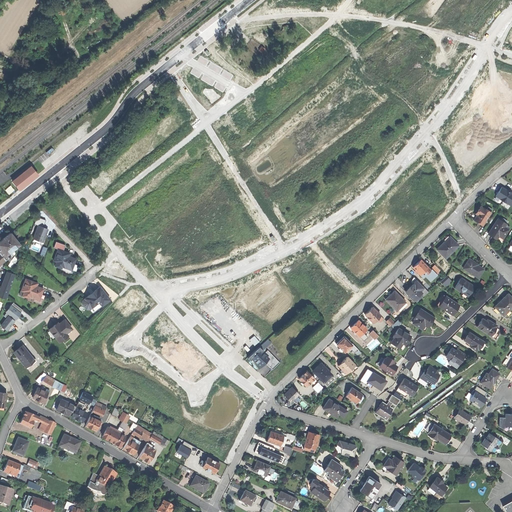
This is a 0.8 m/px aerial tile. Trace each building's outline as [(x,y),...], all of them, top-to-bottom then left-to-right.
[(13,180),(20,188),(38,173),(32,165),(13,180)] [(511,190),(501,186),(495,199),(511,206),(511,204),(511,190)] [(478,220),(482,223),(489,209),(478,204),(476,209),(478,210),(476,213),(473,218),(478,220)] [(497,217),(488,232),(493,235),(494,233),(498,235),(502,237),(508,228),(504,225),(505,223),(505,222),(497,217)] [(47,229),(38,225),(33,239),(42,242),(47,229)] [(0,254),(4,260),(8,257),(6,255),(19,244),(10,233),(0,240),(0,254)] [(437,248),(445,256),(458,244),(453,239),(449,234),(444,240),(445,241),(437,248)] [(53,248),(57,249),(63,251),(65,245),(55,242),(53,248)] [(56,262),(55,266),(60,268),(61,268),(62,266),(71,269),(73,264),(74,264),(75,259),(68,256),(65,255),(66,252),(63,251),(57,249),(53,261),(56,262)] [(468,257),(462,266),(476,276),(482,269),(476,264),(473,263),(474,262),(468,257)] [(416,263),(412,266),(419,274),(422,272),(427,266),(420,259),(416,263)] [(77,265),(74,264),(73,264),(71,269),(62,266),(61,268),(60,268),(60,270),(74,275),(75,271),(77,265)] [(430,269),(427,266),(422,272),(423,273),(426,271),(432,278),(435,275),(430,269)] [(6,271),(2,283),(10,286),(14,274),(11,273),(6,271)] [(440,280),(443,283),(449,278),(446,275),(440,280)] [(454,286),(467,294),(470,290),(473,285),(460,277),(454,286)] [(416,278),(412,283),(420,291),(422,294),(423,295),(428,291),(425,288),(422,285),(416,278)] [(23,292),(22,296),(28,298),(29,296),(38,299),(40,294),(41,294),(43,289),(36,286),(33,285),(34,282),(25,279),(21,291),(23,292)] [(0,288),(0,296),(6,298),(10,286),(2,283),(0,288)] [(404,290),(413,298),(420,291),(412,283),(408,286),(404,290)] [(109,299),(99,287),(82,300),(82,304),(86,309),(89,309),(97,303),(97,302),(98,301),(101,305),(109,299)] [(385,298),(396,309),(404,300),(393,289),(391,291),(389,293),(390,294),(385,298)] [(422,294),(420,291),(413,298),(416,301),(422,294)] [(499,310),(503,314),(511,305),(511,297),(507,293),(494,305),(495,306),(499,310)] [(44,295),(41,294),(40,294),(38,299),(29,296),(28,298),(27,300),(41,305),(42,301),(44,295)] [(439,304),(452,313),(455,308),(459,302),(445,294),(441,300),(439,304)] [(110,300),(109,299),(101,305),(98,301),(97,302),(97,303),(89,309),(93,314),(110,300)] [(15,320),(21,313),(11,306),(6,313),(15,320)] [(364,313),(372,321),(379,314),(372,306),(368,309),(364,313)] [(417,318),(414,322),(424,328),(426,324),(429,320),(430,321),(433,316),(420,307),(414,317),(417,318)] [(7,330),(14,321),(8,316),(1,325),(7,330)] [(387,324),(388,326),(393,321),(389,316),(385,320),(388,323),(387,324)] [(479,321),(476,326),(490,335),(495,327),(496,326),(495,325),(496,324),(488,319),(487,320),(481,317),(479,321)] [(353,323),(350,326),(358,335),(361,332),(366,328),(357,319),(353,323)] [(54,337),(59,342),(65,337),(63,335),(66,333),(71,329),(64,320),(58,324),(56,326),(55,324),(52,327),(49,330),(54,337)] [(396,344),(400,346),(403,341),(404,339),(407,340),(411,334),(398,326),(393,335),(395,336),(392,340),(396,343),(396,344)] [(499,329),(495,327),(490,335),(495,338),(497,333),(496,333),(499,329)] [(369,331),(374,336),(377,333),(372,328),(369,331)] [(466,335),(464,339),(471,344),(469,346),(475,350),(476,348),(477,348),(483,340),(469,331),(466,335)] [(339,339),(335,343),(339,347),(338,348),(340,350),(342,349),(343,350),(349,345),(351,343),(343,335),(339,339)] [(256,350),(257,351),(261,349),(262,351),(272,343),(269,339),(256,350)] [(352,342),(351,343),(349,345),(355,351),(358,348),(352,342)] [(22,345),(13,353),(17,357),(18,357),(20,360),(24,365),(28,362),(28,363),(33,359),(22,345)] [(448,351),(445,355),(450,358),(457,362),(458,363),(464,353),(457,348),(456,350),(455,350),(451,347),(448,351)] [(252,356),(260,365),(265,362),(269,358),(262,351),(261,349),(257,351),(252,356)] [(504,364),(508,365),(511,357),(511,349),(511,350),(503,363),(504,364)] [(341,361),(337,364),(348,375),(351,372),(348,369),(354,364),(346,355),(341,361)] [(380,365),(392,372),(397,364),(393,362),(395,359),(392,357),(388,355),(386,357),(385,357),(380,365)] [(34,359),(33,359),(28,363),(28,362),(24,365),(26,368),(35,361),(34,359)] [(316,366),(312,370),(323,381),(330,374),(331,373),(320,362),(316,366)] [(357,366),(354,364),(348,369),(351,372),(357,366)] [(423,372),(419,378),(428,383),(429,381),(433,384),(439,375),(435,373),(437,370),(429,365),(426,370),(424,373),(423,372)] [(486,383),(489,385),(491,382),(493,379),(494,379),(498,372),(491,368),(488,373),(485,372),(479,381),(485,384),(486,383)] [(299,376),(306,384),(311,379),(314,376),(306,369),(302,373),(299,376)] [(369,369),(363,380),(369,384),(371,381),(375,384),(381,387),(386,379),(369,369)] [(333,377),(330,374),(323,381),(326,384),(333,377)] [(408,379),(404,377),(398,385),(408,392),(411,394),(417,385),(408,379)] [(312,385),(317,391),(322,386),(317,380),(312,385)] [(283,392),(289,399),(291,397),(296,392),(298,391),(291,384),(287,388),(283,392)] [(406,395),(408,392),(398,385),(396,388),(406,395)] [(346,394),(356,401),(358,397),(361,392),(351,386),(346,394)] [(484,395),(487,391),(478,386),(469,400),(481,407),(487,397),(484,395)] [(40,401),(43,402),(47,393),(44,391),(37,388),(32,397),(35,399),(40,401)] [(79,399),(89,403),(92,397),(82,392),(79,399)] [(298,394),(296,392),(291,397),(294,401),(300,396),(298,394)] [(399,398),(398,397),(393,394),(392,393),(388,399),(391,401),(395,404),(399,398)] [(328,409),(336,414),(339,410),(342,406),(328,397),(322,407),(327,410),(328,409)] [(70,411),(73,405),(72,404),(68,403),(66,402),(61,399),(56,409),(61,412),(63,413),(68,415),(70,411)] [(385,403),(381,400),(374,410),(378,413),(385,417),(392,407),(389,405),(385,403)] [(75,407),(76,408),(81,410),(82,409),(84,404),(78,401),(76,406),(75,407)] [(96,402),(94,406),(105,411),(106,407),(96,402)] [(92,410),(103,415),(105,411),(94,406),(92,410)] [(77,419),(82,422),(86,412),(81,410),(76,408),(72,417),(76,419),(77,419)] [(111,414),(116,417),(119,410),(114,408),(111,414)] [(454,416),(465,423),(467,419),(466,418),(467,416),(468,417),(470,415),(459,408),(454,416)] [(20,424),(30,428),(33,421),(34,419),(35,417),(25,412),(22,418),(20,424)] [(36,414),(35,417),(34,419),(38,420),(42,423),(46,424),(48,420),(36,414)] [(90,428),(95,430),(97,426),(99,427),(102,422),(99,421),(97,420),(92,418),(89,416),(85,426),(90,428)] [(55,423),(48,420),(46,424),(43,432),(50,435),(55,423)] [(122,421),(119,427),(122,429),(123,430),(127,423),(125,422),(122,421)] [(428,432),(427,433),(432,436),(435,438),(436,437),(445,443),(450,434),(433,423),(427,431),(428,432)] [(105,439),(111,441),(116,432),(112,430),(110,429),(107,427),(102,437),(105,439)] [(132,433),(140,437),(142,433),(134,429),(133,431),(132,433)] [(269,434),(267,439),(280,443),(280,441),(283,442),(284,438),(285,435),(281,433),(270,430),(269,434)] [(281,431),(281,433),(285,435),(284,438),(293,441),(294,435),(281,431)] [(115,444),(120,446),(125,436),(119,434),(116,432),(111,441),(115,444)] [(312,433),(307,432),(305,440),(304,444),(314,447),(318,435),(312,433)] [(484,436),(480,442),(485,445),(490,448),(492,444),(495,444),(496,442),(495,441),(497,437),(489,432),(485,437),(484,436)] [(151,434),(151,435),(149,438),(159,444),(161,440),(151,434)] [(63,435),(58,447),(64,449),(65,448),(69,450),(68,451),(69,451),(75,454),(79,443),(76,442),(76,443),(74,442),(74,441),(75,440),(69,438),(63,435)] [(12,452),(22,456),(28,443),(17,438),(16,442),(15,444),(15,445),(12,452)] [(128,452),(132,454),(138,445),(131,440),(128,439),(123,448),(127,451),(128,452)] [(193,454),(196,448),(183,440),(181,444),(190,449),(188,452),(193,454)] [(258,440),(254,450),(281,461),(284,454),(272,450),(274,446),(258,440)] [(353,455),(356,446),(355,445),(347,442),(338,440),(336,444),(340,447),(340,452),(340,454),(347,456),(348,454),(353,455)] [(188,452),(190,449),(181,444),(180,443),(175,451),(186,457),(188,452)] [(283,450),(289,452),(291,447),(291,446),(285,444),(283,450)] [(145,445),(138,457),(143,460),(144,461),(146,462),(147,462),(148,462),(150,459),(152,455),(155,451),(150,448),(145,445)] [(386,467),(395,473),(403,461),(398,458),(393,455),(391,459),(387,457),(383,464),(386,466),(386,467)] [(211,471),(214,473),(217,468),(219,463),(211,459),(208,457),(207,457),(204,462),(202,466),(206,469),(206,470),(209,472),(210,470),(211,471)] [(327,474),(336,479),(340,474),(343,469),(338,465),(340,463),(331,457),(323,468),(329,472),(327,474)] [(255,463),(253,468),(265,473),(269,464),(256,459),(255,463)] [(421,479),(427,468),(413,460),(407,472),(421,479)] [(19,465),(7,461),(5,466),(3,472),(15,476),(17,471),(19,465)] [(106,487),(107,488),(112,480),(110,479),(113,474),(114,473),(109,470),(104,467),(98,476),(95,481),(99,483),(106,487)] [(93,473),(89,482),(93,484),(95,481),(98,476),(93,473)] [(363,482),(359,488),(370,496),(380,482),(368,474),(363,482)] [(196,489),(203,493),(206,488),(205,488),(207,484),(207,485),(208,484),(195,476),(190,486),(196,489)] [(309,481),(313,485),(316,481),(316,476),(308,478),(309,481)] [(432,488),(439,494),(442,491),(446,486),(441,482),(439,481),(440,479),(438,478),(436,476),(429,485),(429,486),(432,488)] [(313,485),(310,489),(321,496),(324,492),(326,493),(329,489),(325,486),(324,488),(322,486),(323,485),(316,481),(313,485)] [(104,489),(106,487),(99,483),(97,486),(97,487),(93,485),(93,484),(89,482),(86,489),(95,493),(101,494),(102,495),(103,496),(104,496),(106,496),(107,496),(107,495),(107,493),(107,492),(107,491),(104,489)] [(11,491),(0,486),(0,502),(3,504),(7,505),(10,496),(10,494),(11,491)] [(106,498),(106,496),(104,496),(103,496),(102,495),(101,494),(95,493),(86,489),(84,493),(94,498),(103,499),(106,498)] [(239,498),(249,503),(251,498),(253,499),(255,495),(254,495),(247,491),(244,489),(242,494),(239,498)] [(277,494),(275,499),(290,506),(292,500),(294,496),(280,489),(277,494)] [(398,509),(407,495),(396,489),(388,504),(398,509)] [(20,493),(18,499),(25,501),(27,495),(20,493)] [(22,510),(27,511),(35,511),(40,499),(27,495),(25,501),(22,510)] [(261,508),(268,511),(273,502),(266,498),(261,508)] [(15,508),(22,510),(25,501),(18,499),(15,508)] [(35,511),(41,511),(45,501),(40,499),(35,511)] [(503,505),(502,505),(505,511),(511,511),(511,500),(503,506),(503,505)] [(41,511),(53,511),(56,505),(45,501),(41,511)] [(168,504),(164,502),(162,505),(161,504),(157,510),(159,511),(169,511),(173,507),(168,504)]
